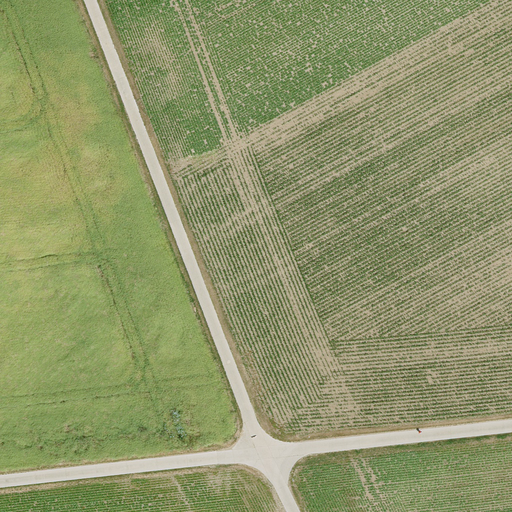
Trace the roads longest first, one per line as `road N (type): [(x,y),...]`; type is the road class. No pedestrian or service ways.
road 1 (track): [(290,511),(87,0)]
road 2 (unclassified): [(511,427),(0,483)]
